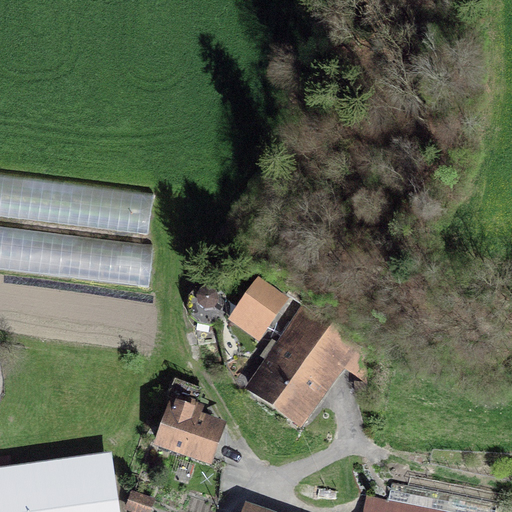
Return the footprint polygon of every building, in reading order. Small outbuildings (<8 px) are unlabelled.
[(0,211),(150,231),(155,192),(0,171),(0,211)] [(0,267),(150,283),(154,241),(0,224),(0,267)] [(225,294),(217,287),(206,285),(196,288),(189,296),(187,307),(191,317),(199,324),(210,326),(220,322),(226,314),(228,304),(225,294)] [(281,303),(257,287),(241,310),(265,326),(281,303)] [(258,354),(241,378),(295,417),(350,340),(305,307),(267,360),(258,354)] [(170,398),(174,399),(158,445),(206,462),(217,429),(197,422),(202,407),(197,406),(202,392),(175,382),(170,398)] [(117,511),(112,474),(0,489),(0,511),(117,511)] [(447,511),(495,511),(497,504),(391,482),(388,500),(447,511)] [(147,511),(151,502),(133,495),(128,509),(138,511),(147,511)]
